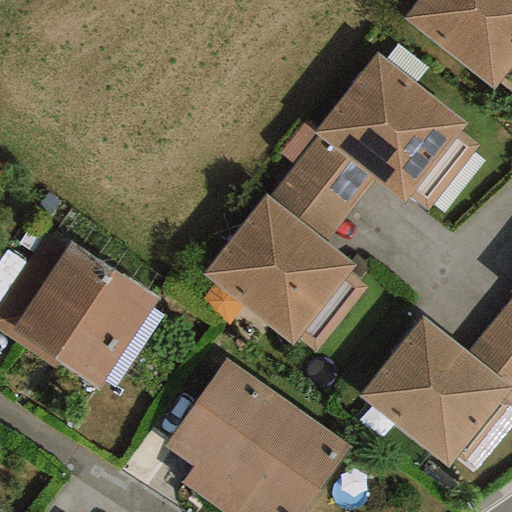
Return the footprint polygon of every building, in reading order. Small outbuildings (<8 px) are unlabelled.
[(511,0),(419,0),(404,20),(491,89),(511,62),(511,0)] [(465,125),(375,53),(313,133),(315,132),(375,179),(404,203),(465,125)] [(323,244),(350,210),(375,179),(315,132),(263,198),(323,244)] [(263,198),(263,195),(201,276),(290,347),(353,266),(323,244),(263,198)] [(154,299),(69,244),(11,332),(95,388),(154,299)] [(500,402),(511,410),(511,409),(511,296),(466,352),(511,388),(500,402)] [(466,352),(421,316),(356,397),(446,469),(500,402),(511,388),(466,352)] [(223,361),(163,447),(192,468),(181,483),(222,511),(298,511),(345,446),(223,361)]
